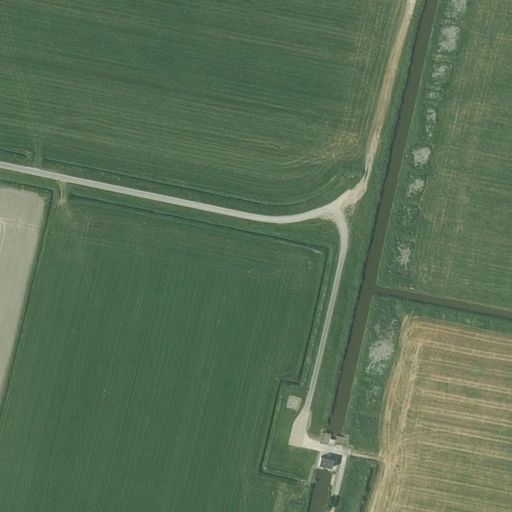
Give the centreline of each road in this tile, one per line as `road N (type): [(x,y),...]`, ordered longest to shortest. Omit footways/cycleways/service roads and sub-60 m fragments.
road 1 (unclassified): [(331,207),(262,217),(0,164)]
road 2 (unclassified): [(331,207),(342,251),(298,442),(344,454)]
